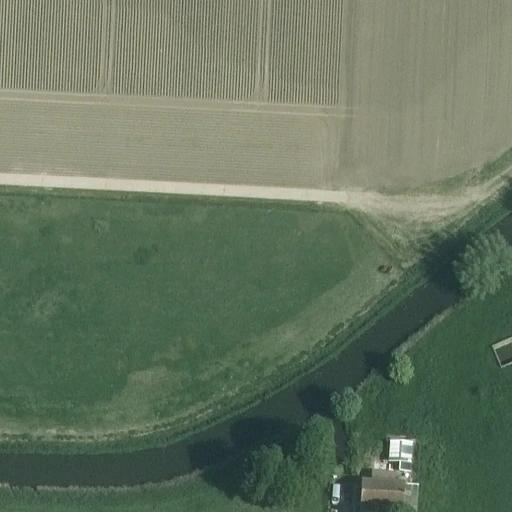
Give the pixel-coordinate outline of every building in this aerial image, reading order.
[(390,443),(390,461),(409,462),(410,444),(390,443)] [(360,485),(359,511),(381,511),(384,463),(373,463),(373,468),(373,475),(370,475),(370,486),(360,485)] [(384,463),(381,511),(401,511),(403,488),(394,487),(395,476),(393,476),(393,463),(384,463)] [(399,465),(399,474),(410,475),(411,466),(399,465)] [(403,488),(401,511),(415,511),(417,489),(415,488),(403,488)]
